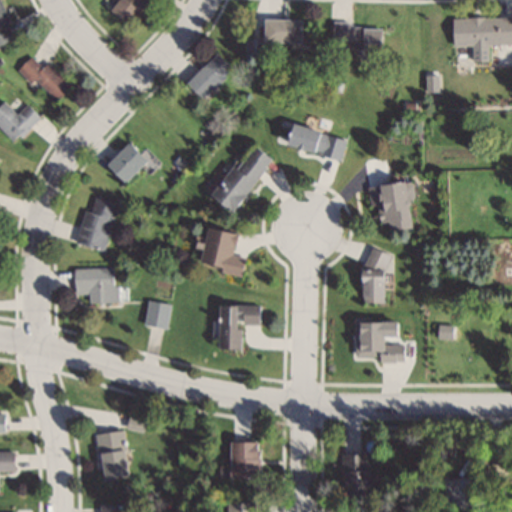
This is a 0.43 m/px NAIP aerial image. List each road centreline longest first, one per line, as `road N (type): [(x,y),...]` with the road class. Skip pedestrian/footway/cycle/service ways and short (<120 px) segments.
road 1 (residential): [(207,0),(78,147),(45,207),(37,320),(60,511)]
road 2 (residential): [(0,337),(287,403),(511,407)]
road 3 (residential): [(306,511),(306,225)]
